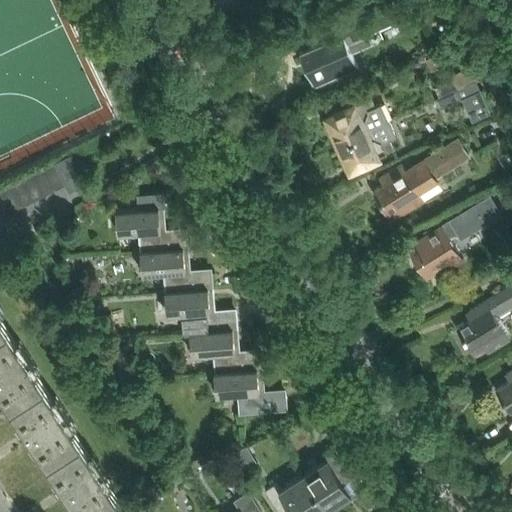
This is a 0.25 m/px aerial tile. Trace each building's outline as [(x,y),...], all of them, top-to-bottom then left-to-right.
[(413,0),(425,20),(454,3),(452,0),(413,0)] [(311,75),(320,71),(324,80),(334,75),(357,66),(347,42),(401,19),(394,1),(330,28),(334,37),(300,51),(311,75)] [(444,51),(426,59),(431,70),(449,62),(444,51)] [(436,86),(440,96),(478,78),(473,64),(451,73),(454,79),(436,86)] [(492,111),(478,78),(440,96),(436,98),(440,107),(465,97),(473,118),(492,111)] [(329,115),(341,141),(388,119),(381,103),(376,106),(371,96),(329,115)] [(396,135),(388,119),(341,141),(352,166),(394,148),(390,138),(396,135)] [(385,173),(389,179),(374,189),(392,218),(423,199),(420,192),(440,180),(437,176),(471,156),(459,136),(405,168),(402,163),(385,173)] [(70,155),(56,162),(66,184),(69,189),(83,182),(70,155)] [(55,190),(66,184),(56,162),(44,168),(55,190)] [(44,195),(55,190),(44,168),(33,174),(44,195)] [(33,201),(44,195),(33,174),(22,179),(33,201)] [(22,206),(33,201),(22,179),(11,185),(22,206)] [(0,191),(11,212),(22,206),(11,185),(0,190),(0,191)] [(0,191),(0,217),(11,212),(0,191)] [(138,193),(139,208),(117,210),(118,232),(140,230),(141,249),(185,247),(189,246),(188,231),(161,234),(159,206),(165,206),(164,191),(138,193)] [(489,220),(478,202),(408,245),(427,275),(442,266),(446,269),(464,258),(449,234),(458,229),(462,237),(489,220)] [(164,270),(166,290),(209,287),(214,287),(212,272),(187,274),(185,247),(141,249),(143,272),(164,270)] [(473,316),(458,325),(475,353),(486,346),(489,352),(510,339),(495,316),(511,305),(511,291),(508,286),(469,310),(473,316)] [(209,287),(166,290),(167,313),(188,311),(190,331),(233,328),(238,328),(237,312),(211,314),(209,287)] [(213,351),(214,371),(257,368),(263,368),(261,352),(235,354),(233,328),(190,331),(192,353),(213,351)] [(0,388),(11,406),(43,385),(6,329),(0,332),(0,388)] [(257,368),(214,371),(216,393),(237,392),(238,413),(287,409),(286,393),(259,395),(257,368)] [(511,368),(505,373),(509,380),(496,388),(510,410),(511,409),(511,368)] [(33,440),(49,463),(80,442),(43,385),(11,406),(27,430),(22,434),(28,443),(33,440)] [(95,511),(117,498),(80,442),(49,463),(64,487),(59,491),(65,500),(70,496),(80,511),(95,511)] [(304,473),(328,509),(362,487),(334,444),(323,451),(327,458),(304,473)] [(184,470),(206,462),(204,457),(182,465),(184,470)] [(280,511),(323,511),(328,509),(304,473),(281,488),(277,481),(265,489),(280,511)] [(261,511),(263,511),(249,490),(235,499),(242,511),(261,511)]
